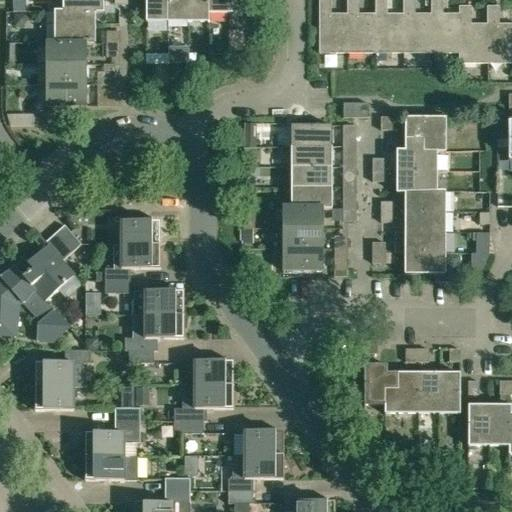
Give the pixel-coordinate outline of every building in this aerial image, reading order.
[(74,27),(95,27),(95,16),(103,16),(103,0),(62,0),(62,13),(53,13),(53,14),(74,15),(74,27)] [(145,0),(145,25),(167,25),(166,0),(145,0)] [(187,0),(166,0),(167,25),(187,25),(187,0)] [(187,0),(187,25),(207,25),(207,0),(187,0)] [(207,0),(207,25),(209,25),(209,16),(228,16),(228,0),(207,0)] [(228,0),(228,16),(250,16),(249,0),(228,0)] [(347,56),(347,16),(331,16),(330,0),(318,0),(319,56),(347,56)] [(347,56),(375,56),(375,16),(358,16),(358,0),(346,0),(347,16),(347,56)] [(375,56),(403,56),(403,16),(386,16),(386,0),(374,0),(375,16),(375,56)] [(403,56),(431,56),(431,16),(414,16),(414,0),(402,0),(403,16),(403,56)] [(458,56),(458,16),(442,16),(441,0),(430,0),(431,16),(431,56),(458,56)] [(458,66),(486,66),(486,26),(470,26),(470,8),(458,8),(458,16),(458,56),(458,66)] [(511,65),(511,26),(498,26),(498,9),(486,9),(486,26),(486,66),(511,65)] [(95,47),(95,27),(74,27),(74,15),(53,14),(54,45),(45,45),(45,46),(95,47)] [(118,47),(118,34),(106,34),(106,47),(118,47)] [(14,65),(14,45),(5,45),(5,65),(6,65),(14,65)] [(95,48),(95,47),(45,46),(45,67),(86,67),(86,48),(95,48)] [(119,59),(118,47),(106,47),(106,59),(119,59)] [(45,67),(45,87),(87,87),(86,67),(45,67)] [(119,88),(119,75),(106,75),(106,88),(119,88)] [(46,109),(87,109),(87,87),(45,87),(46,109)] [(97,110),(106,109),(106,96),(97,96),(97,110)] [(368,106),(343,106),(342,120),(368,121),(368,106)] [(380,120),(380,133),(393,133),(393,121),(380,120)] [(404,120),(404,142),(425,142),(424,154),(445,154),(445,121),(404,120)] [(290,128),(290,150),(331,150),(332,129),(290,128)] [(355,139),(355,128),(342,128),(342,139),(355,139)] [(425,142),(404,142),(404,152),(396,152),(396,173),(437,173),(437,155),(445,155),(445,154),(424,154),(425,142)] [(331,150),(290,150),(290,170),(331,171),(331,150)] [(342,160),(342,171),(355,170),(355,160),(342,160)] [(372,162),(372,173),(385,173),(385,162),(372,162)] [(290,170),(290,191),(331,191),(331,171),(290,170)] [(355,181),(355,170),(342,171),(342,181),(355,181)] [(385,173),(372,173),(372,184),(385,184),(385,173)] [(437,194),(437,173),(396,173),(396,195),(445,195),(445,194),(437,194)] [(282,210),(282,211),(331,211),(331,191),(290,191),(290,210),(282,210)] [(404,196),(404,215),(445,215),(445,195),(396,195),(396,196),(404,196)] [(342,201),(342,211),(355,211),(355,201),(342,201)] [(393,204),(380,204),(380,215),(393,215),(393,204)] [(331,211),(282,211),(282,231),(323,231),(323,212),(331,212),(331,211)] [(355,211),(342,211),(342,224),(355,224),(355,211)] [(380,215),(380,225),(393,225),(393,215),(380,215)] [(404,235),(445,235),(445,215),(404,215),(404,235)] [(121,247),(160,247),(160,223),(144,223),(139,218),(134,222),(134,223),(121,223),(121,247)] [(55,235),(72,254),(81,246),(64,227),(55,235)] [(282,231),(282,251),(323,251),(323,231),(282,231)] [(46,244),(62,262),(72,254),(55,235),(46,244)] [(404,255),(445,256),(445,235),(404,235),(395,235),(395,255),(404,255)] [(42,252),(28,265),(27,265),(40,280),(31,288),(44,303),(45,303),(75,276),(62,262),(40,237),(34,243),(42,252)] [(347,252),(347,239),(334,239),(334,252),(347,252)] [(372,245),(372,256),(385,256),(385,245),(372,245)] [(104,270),(104,283),(130,283),(130,271),(160,271),(160,247),(121,247),(121,270),(104,270)] [(282,273),(323,273),(323,251),(282,251),(282,273)] [(404,255),(404,277),(445,277),(445,256),(404,255)] [(372,256),(372,266),(385,266),(385,256),(372,256)] [(10,264),(11,265),(15,270),(0,279),(0,337),(16,339),(17,307),(21,304),(40,325),(37,328),(36,343),(52,344),(68,329),(45,303),(44,303),(31,288),(40,280),(27,265),(28,265),(24,261),(23,260),(22,259),(20,259),(19,259),(17,259),(16,259),(15,260),(10,264)] [(334,260),(334,273),(347,274),(347,260),(334,260)] [(130,283),(104,283),(104,295),(130,295),(130,283)] [(145,293),(145,317),(184,317),(184,293),(145,293)] [(128,353),(153,353),(157,353),(157,341),(184,341),(184,317),(145,317),(132,317),(132,340),(124,340),(124,353),(128,353)] [(376,355),(376,351),(376,343),(364,343),(363,355),(376,355)] [(417,364),(417,351),(404,351),(404,364),(405,364),(405,369),(417,369),(417,364)] [(427,351),(417,351),(417,364),(428,364),(427,351)] [(459,351),(448,351),(448,363),(459,364),(459,351)] [(34,364),(34,388),(73,389),(73,365),(90,365),(90,352),(64,352),(64,364),(34,364)] [(153,365),(153,353),(128,353),(128,365),(153,365)] [(194,374),(194,387),(233,387),(233,363),(182,363),(182,374),(194,374)] [(384,416),(385,416),(385,395),(397,395),(397,375),(387,375),(387,367),(363,367),(363,407),(384,407),(384,416)] [(418,375),(397,375),(397,395),(385,395),(385,416),(417,416),(418,375)] [(438,416),(438,375),(418,375),(417,416),(438,416)] [(459,375),(438,375),(438,416),(459,416),(459,375)] [(478,396),(478,383),(467,383),(467,396),(478,396)] [(509,396),(509,383),(499,383),(499,396),(509,396)] [(178,423),(203,423),(207,423),(207,411),(233,411),(233,387),(194,387),(194,400),(182,400),(182,411),(174,411),(174,423),(178,423)] [(73,389),(34,388),(34,412),(73,413),(73,389)] [(489,448),(489,407),(467,407),(467,448),(489,448)] [(509,457),(509,407),(489,407),(489,448),(508,448),(508,457),(509,457)] [(114,410),(114,423),(140,423),(140,410),(114,410)] [(84,435),(84,458),(123,459),(123,445),(140,445),(140,423),(114,423),(114,435),(84,435)] [(203,423),(178,423),(178,435),(203,436),(203,423)] [(244,457),(283,457),(283,433),(244,433),(244,457)] [(228,481),(228,493),(253,493),(253,481),(283,481),(283,457),(244,457),(244,471),(232,471),(232,481),(228,481)] [(123,459),(84,458),(84,482),(137,483),(137,458),(123,459)] [(164,480),(164,493),(190,493),(190,480),(164,480)] [(134,505),(134,511),(189,511),(190,493),(164,493),(164,505),(134,505)] [(253,506),(253,493),(228,493),(228,506),(253,506)] [(334,511),(334,503),(283,503),(283,511),(334,511)]
